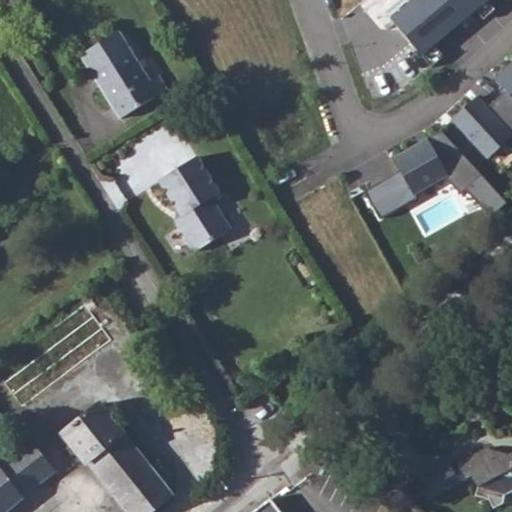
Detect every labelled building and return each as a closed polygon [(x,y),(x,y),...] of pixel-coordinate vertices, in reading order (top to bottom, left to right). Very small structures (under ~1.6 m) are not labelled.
[(488,0),(408,0),(388,17),(421,56),(488,0)] [(121,119),(167,90),(158,76),(150,81),(118,32),(81,56),(121,119)] [(511,63),(496,78),(511,95),(511,63)] [(477,97),(452,120),(488,160),(506,143),(511,150),(511,99),(506,92),(488,109),(477,97)] [(401,171),(365,192),(380,219),(417,198),(415,195),(446,178),(460,194),(465,190),(491,218),(507,204),(441,130),(394,158),(401,171)] [(176,221),(196,253),(231,231),(211,199),(220,194),(198,157),(159,181),(178,211),(176,221)] [(113,341),(85,305),(0,368),(0,376),(23,407),(113,341)] [(156,511),(174,498),(97,402),(50,440),(74,471),(76,469),(110,511),(156,511)] [(20,445),(2,458),(0,459),(0,489),(11,504),(45,478),(20,445)] [(511,453),(509,455),(488,448),(459,463),(467,480),(472,477),(478,487),(475,496),(490,500),(494,509),(504,504),(506,495),(511,491),(511,453)] [(0,511),(5,511),(12,507),(11,504),(0,489),(0,459),(2,458),(0,456),(0,511)] [(277,511),(268,500),(252,511),(277,511)]
